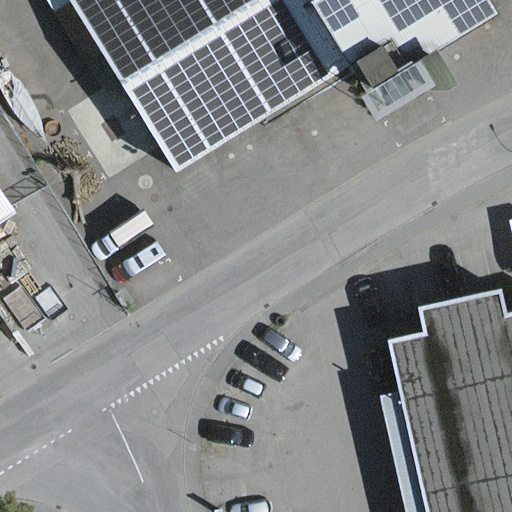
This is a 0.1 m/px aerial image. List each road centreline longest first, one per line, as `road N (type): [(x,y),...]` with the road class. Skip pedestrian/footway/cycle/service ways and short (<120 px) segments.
road 1 (unclassified): [(511,135),(346,219),(95,382)]
road 2 (residential): [(95,382),(137,467),(147,511)]
